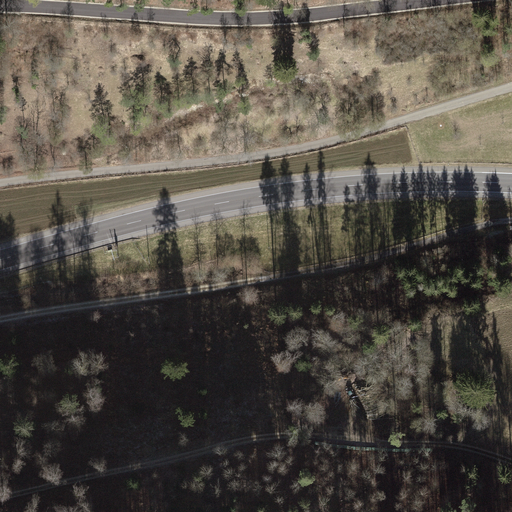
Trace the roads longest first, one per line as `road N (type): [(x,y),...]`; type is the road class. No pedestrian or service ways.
road 1 (tertiary): [(511,88),(225,161),(0,185)]
road 2 (track): [(511,461),(465,445),(284,433),(0,495)]
road 3 (track): [(511,225),(0,325)]
road 4 (trunk): [(0,259),(263,195),(358,184),(511,183)]
road 5 (unclassified): [(445,0),(261,20),(0,9)]
